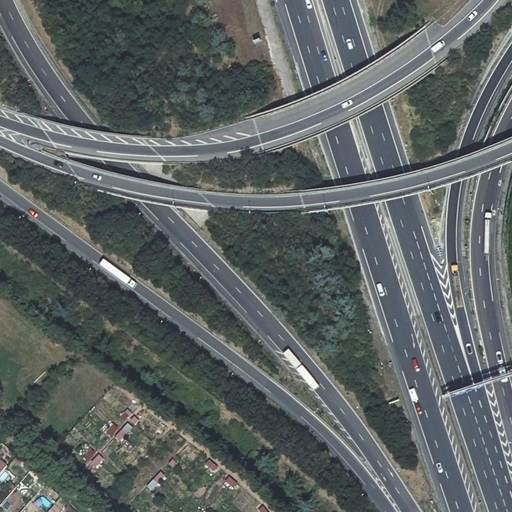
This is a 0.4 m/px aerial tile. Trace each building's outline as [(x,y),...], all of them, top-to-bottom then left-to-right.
[(138,420),(134,417),(129,422),(134,425),(138,420)] [(111,436),(119,427),(115,423),(107,432),(111,436)] [(126,434),(122,430),(115,438),(119,442),(126,434)] [(88,460),(96,452),(91,448),(84,456),(88,460)] [(104,458),(100,455),(93,463),(97,466),(104,458)] [(177,463),(173,459),(168,465),(172,469),(177,463)] [(217,468),(208,460),(204,465),(213,473),(217,468)] [(35,472),(28,466),(26,469),(33,475),(35,472)] [(165,476),(160,472),(152,481),(157,485),(165,476)] [(43,479),(37,474),(34,477),(40,482),(43,479)] [(237,484),(228,477),(223,482),(232,489),(237,484)] [(41,488),(38,486),(32,493),(35,496),(41,488)] [(78,511),(66,500),(62,505),(69,511),(78,511)]
